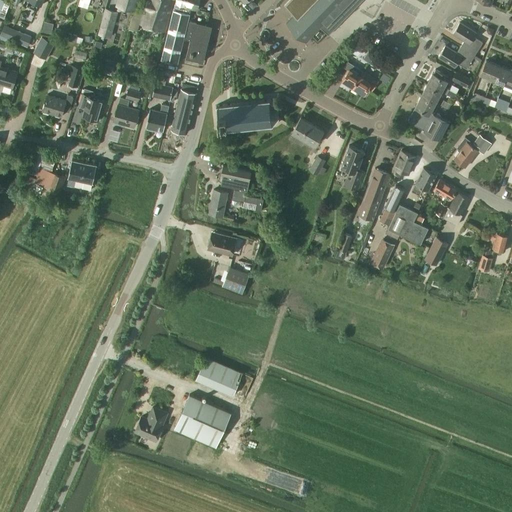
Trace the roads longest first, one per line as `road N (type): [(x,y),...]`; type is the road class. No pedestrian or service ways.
road 1 (unclassified): [(29,511),(178,171)]
road 2 (residential): [(178,171),(0,132)]
road 3 (tertiary): [(379,129),(266,71),(237,47)]
road 4 (tertiary): [(511,210),(379,129)]
road 5 (residential): [(379,129),(450,0)]
road 6 (residential): [(178,171),(211,64),(237,47)]
